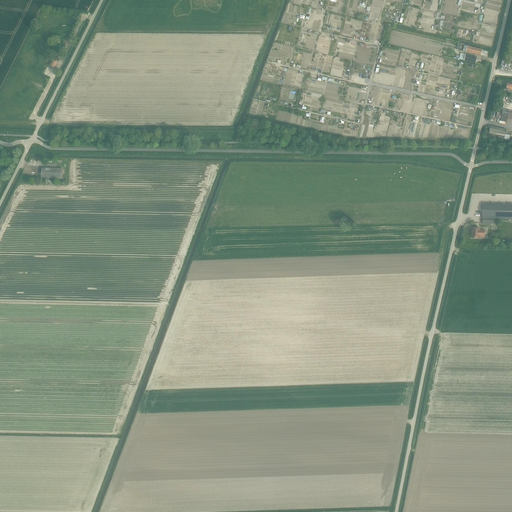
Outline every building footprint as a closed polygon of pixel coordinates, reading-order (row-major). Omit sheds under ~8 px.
[(321,13),(323,7),(313,4),(312,10),(321,13)] [(467,46),(465,51),(481,55),(482,49),(470,46),(470,44),(467,44),(467,46)] [(460,56),(460,59),(464,60),(475,63),(477,58),(466,55),(461,54),(460,56)] [(511,119),(511,113),(511,112),(503,110),(500,121),(506,122),(507,118),(511,119)] [(505,135),(506,130),(490,126),(489,131),(505,135)] [(61,179),(61,168),(41,168),(41,178),(61,179)] [(482,218),(482,224),(493,224),(493,219),(511,219),(511,203),(482,203),(482,218)] [(480,239),(480,237),(484,237),(485,229),(480,229),(480,228),(472,228),(472,238),(480,239)]
